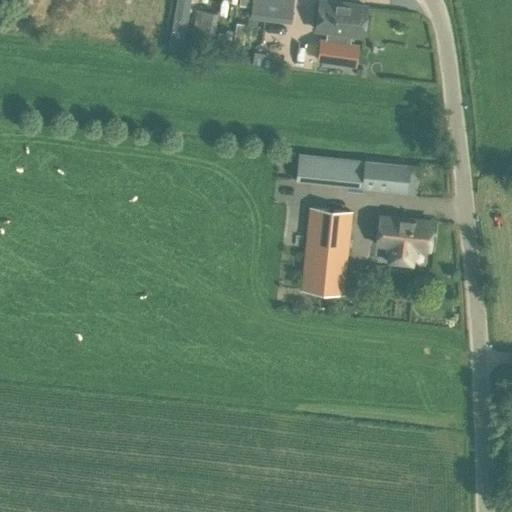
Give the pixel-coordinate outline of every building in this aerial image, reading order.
[(165,0),(163,12),(171,13),(172,0),(165,0)] [(183,44),(190,0),(177,0),(170,42),(183,44)] [(290,19),(291,0),(251,0),(249,15),(290,19)] [(323,3),(318,32),(329,34),(328,41),(319,39),(316,60),(355,66),(358,45),(350,44),(351,37),(362,38),(366,10),(323,3)] [(197,9),(190,40),(212,45),(217,13),(197,9)] [(271,65),(272,53),(253,50),(252,62),(271,65)] [(296,153),(294,181),(357,188),(360,159),(296,153)] [(363,160),(360,188),(407,192),(409,164),(363,160)] [(286,204),(284,227),(306,229),(300,290),(343,294),(353,211),(286,204)] [(381,215),(379,230),(388,231),(387,245),(390,246),(389,262),(413,264),(415,248),(429,250),(433,220),(381,215)]
